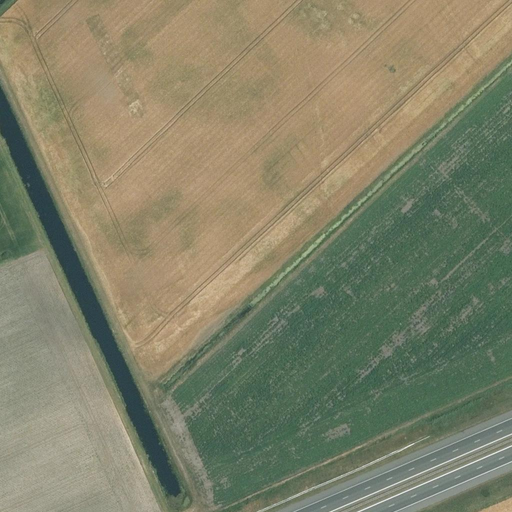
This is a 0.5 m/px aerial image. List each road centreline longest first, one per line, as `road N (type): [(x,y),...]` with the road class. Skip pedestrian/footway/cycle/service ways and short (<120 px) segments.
road 1 (motorway): [(511,426),(313,511)]
road 2 (motorway): [(377,511),(511,454)]
